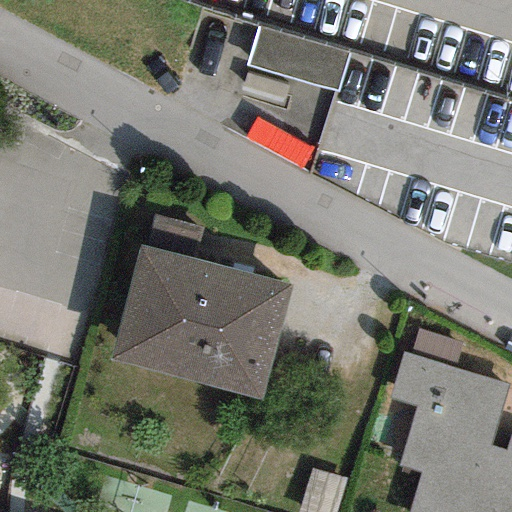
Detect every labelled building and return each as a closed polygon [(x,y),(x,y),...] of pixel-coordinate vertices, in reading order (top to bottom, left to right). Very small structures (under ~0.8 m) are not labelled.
[(256,20),(244,59),(332,84),(344,45),(256,20)] [(153,215),(144,249),(192,261),(201,227),(153,215)] [(144,249),(140,248),(110,361),(260,400),(290,287),(192,261),(144,249)] [(418,330),(410,357),(453,368),(460,342),(418,330)] [(418,472),(406,511),(511,511),(511,432),(509,431),(504,449),(489,445),(507,384),(453,368),(410,357),(402,354),(389,399),(414,406),(396,466),(418,472)] [(335,511),(346,478),(309,467),(295,511),(335,511)]
